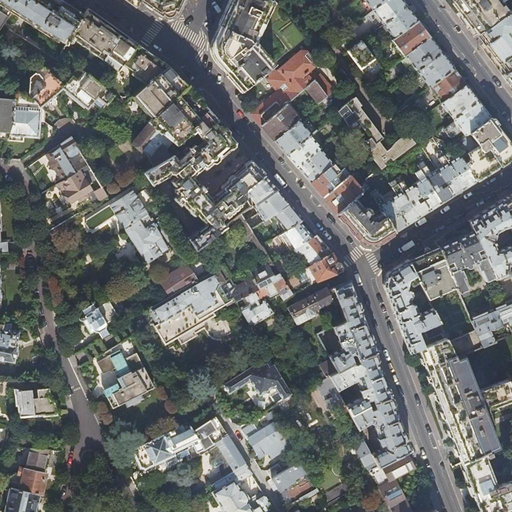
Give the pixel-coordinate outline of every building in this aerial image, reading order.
[(0,0),(0,25),(10,10),(65,45),(67,41),(72,29),(83,15),(69,6),(59,0),(0,0)] [(139,0),(149,7),(158,13),(177,8),(180,0),(139,0)] [(226,74),(241,91),(273,63),(255,43),(264,25),(276,35),(288,51),(304,38),(274,0),(230,0),(216,31),(212,40),(214,60),(226,74)] [(364,0),(372,10),(385,0),(364,0)] [(401,0),(385,0),(372,10),(383,24),(407,7),(401,0)] [(451,0),(459,10),(463,15),(477,34),(508,11),(502,4),(500,6),(495,0),(451,0)] [(412,14),(407,7),(383,24),(393,38),(417,21),(412,14)] [(87,8),(83,15),(72,29),(67,41),(68,42),(71,37),(117,70),(122,64),(136,43),(109,24),(87,8)] [(511,10),(511,9),(508,11),(477,34),(496,59),(506,72),(511,68),(511,10)] [(423,29),(417,21),(393,38),(391,40),(403,56),(405,55),(429,37),(423,29)] [(435,45),(429,37),(405,55),(417,71),(441,53),(435,45)] [(347,51),(366,77),(380,67),(361,41),(347,51)] [(151,54),(136,43),(122,64),(128,68),(127,69),(146,83),(167,65),(151,54)] [(289,101),(305,88),(314,81),(326,96),(325,97),(329,101),(333,98),(327,91),(330,89),(320,75),(318,77),(312,69),(316,66),(316,62),(306,50),(302,50),(297,55),(294,54),(289,58),(289,62),(276,73),(275,71),(269,76),(270,78),(268,80),(277,91),(276,93),(250,113),(261,125),(289,101)] [(447,61),(441,53),(417,71),(429,87),(453,69),(447,61)] [(177,76),(167,65),(146,83),(131,96),(150,118),(187,86),(177,76)] [(63,86),(63,85),(53,78),(54,78),(49,72),(46,70),(41,68),(36,67),(35,72),(29,77),(27,94),(39,108),(45,103),(61,89),(63,86)] [(78,67),(63,85),(63,86),(61,89),(80,103),(86,109),(91,103),(101,110),(113,95),(104,88),(78,67)] [(511,68),(506,72),(502,76),(511,89),(511,68)] [(453,69),(429,87),(440,103),(465,84),(459,76),(453,69)] [(13,93),(14,93),(13,101),(11,124),(7,136),(5,141),(13,141),(21,142),(21,136),(36,138),(39,108),(27,94),(21,77),(15,76),(13,93)] [(314,81),(305,88),(318,103),(325,97),(326,96),(314,81)] [(470,92),(465,84),(440,103),(446,111),(452,119),(477,101),(470,92)] [(201,103),(187,86),(150,118),(146,122),(148,123),(170,141),(181,150),(188,144),(199,135),(216,120),(201,103)] [(355,135),(364,128),(372,122),(360,106),(361,105),(355,96),(337,111),(348,126),(355,135)] [(0,135),(7,136),(11,124),(13,101),(0,99),(0,135)] [(300,114),(289,101),(261,125),(267,133),(274,140),(298,120),(299,119),(297,116),(300,114)] [(483,109),(477,101),(452,119),(454,122),(443,130),(449,138),(460,130),(464,135),(489,117),(483,109)] [(503,136),(489,117),(464,135),(458,139),(469,153),(477,147),(479,150),(483,152),(488,149),(499,166),(510,159),(511,153),(511,148),(511,146),(503,136)] [(211,198),(204,190),(204,189),(203,187),(200,184),(199,184),(192,176),(202,167),(203,168),(204,168),(206,168),(235,142),(216,120),(199,135),(203,140),(197,145),(195,144),(190,147),(188,144),(181,150),(185,154),(178,160),(173,155),(169,158),(153,167),(143,173),(151,184),(154,182),(155,183),(165,177),(174,187),(172,188),(173,190),(173,191),(176,194),(172,197),(180,206),(182,204),(193,216),(196,214),(204,224),(196,230),(196,229),(190,234),(190,235),(187,237),(195,248),(225,225),(222,222),(222,218),(226,216),(227,217),(241,204),(240,203),(242,201),(241,200),(245,197),(241,192),(263,174),(253,162),(221,186),(220,188),(221,190),(211,198)] [(303,126),(298,120),(274,140),(279,146),(286,155),(313,131),(314,131),(308,122),(303,126)] [(372,122),(364,128),(370,137),(367,140),(365,140),(363,141),(361,143),(380,168),(381,169),(415,144),(408,134),(402,137),(397,140),(393,143),(391,145),(390,148),(386,150),(379,140),(382,137),(372,122)] [(164,149),(170,141),(148,123),(131,144),(141,152),(142,151),(148,155),(147,157),(153,167),(169,158),(164,149)] [(323,144),(313,131),(286,155),(292,161),(297,167),(319,147),(323,144)] [(54,171),(61,182),(87,166),(78,151),(71,140),(70,138),(44,156),(54,171)] [(332,163),(319,147),(297,167),(303,174),(310,182),(332,163)] [(470,161),(464,165),(475,181),(486,174),(499,166),(488,149),(483,152),(479,150),(477,147),(469,153),(467,154),(469,158),(470,161)] [(446,149),(441,153),(464,188),(469,185),(475,181),(464,165),(460,158),(458,155),(452,159),(446,149)] [(441,166),(436,170),(452,195),(456,193),(464,188),(441,153),(440,151),(434,154),(441,166)] [(422,162),(417,165),(440,203),(446,199),(452,195),(436,170),(430,173),(422,162)] [(333,163),(332,163),(310,182),(316,189),(322,197),(348,174),(343,168),(340,171),(333,163)] [(419,180),(413,184),(429,210),(433,207),(440,203),(417,165),(411,168),(419,180)] [(87,166),(61,182),(54,186),(60,196),(57,198),(59,201),(62,205),(64,203),(65,204),(77,197),(80,201),(89,195),(94,204),(106,196),(87,166)] [(384,174),(381,169),(380,168),(366,179),(367,181),(365,183),(364,182),(359,186),(348,174),(322,197),(330,205),(336,213),(354,198),(367,188),(384,174)] [(272,214),(289,204),(282,196),(276,190),(270,183),(263,174),(241,192),(245,197),(251,206),(253,205),(258,212),(245,220),(250,228),(272,214)] [(399,176),(393,179),(417,217),(423,214),(429,210),(413,184),(406,188),(399,176)] [(395,194),(389,198),(406,224),(412,221),(417,217),(393,179),(388,183),(395,194)] [(158,207),(146,188),(135,194),(132,190),(109,204),(86,219),(86,221),(86,222),(85,222),(87,226),(89,229),(90,228),(91,228),(92,228),(92,229),(115,215),(124,229),(158,207)] [(370,193),(382,212),(394,232),(400,228),(406,224),(389,198),(383,202),(376,190),(370,193)] [(511,192),(501,200),(509,226),(511,225),(511,192)] [(354,198),(336,213),(355,235),(362,243),(374,244),(381,240),(394,232),(382,212),(376,216),(369,208),(367,208),(365,209),(354,198)] [(484,210),(468,221),(494,278),(505,274),(504,277),(510,277),(511,282),(511,243),(499,249),(495,249),(492,243),(493,242),(492,241),(491,241),(493,233),(498,230),(502,227),(509,226),(501,200),(484,210)] [(295,211),(289,204),(272,214),(284,230),(299,221),(302,219),(295,211)] [(158,207),(124,229),(134,243),(146,263),(160,254),(160,252),(167,248),(164,243),(176,236),(158,207)] [(271,261),(250,228),(245,220),(241,213),(233,219),(246,239),(251,236),(267,261),(266,264),(251,272),(253,277),(237,285),(232,283),(229,278),(228,274),(223,264),(211,271),(224,293),(230,291),(235,301),(243,296),(271,281),(279,294),(282,299),(291,292),(287,286),(278,272),(273,275),(268,267),(273,264),(271,261)] [(284,230),(273,237),(278,245),(289,239),(294,247),(312,236),(305,227),(299,221),(284,230)] [(435,241),(437,246),(455,285),(460,296),(468,293),(461,276),(459,276),(457,269),(457,267),(463,265),(464,266),(465,266),(467,266),(468,265),(469,264),(468,263),(474,260),(475,261),(473,262),(477,270),(478,269),(483,280),(484,280),(486,286),(495,282),(494,278),(468,221),(452,231),(435,241)] [(315,234),(312,236),(294,247),(292,248),(297,256),(303,267),(330,252),(321,242),(315,234)] [(412,257),(407,259),(418,281),(422,290),(426,297),(455,285),(437,246),(429,249),(412,257)] [(317,280),(342,270),(342,267),(339,262),(336,261),(334,258),(330,252),(303,267),(294,272),(282,254),(271,261),(273,264),(278,272),(287,286),(304,275),(307,276),(310,282),(316,279),(317,280)] [(168,296),(211,271),(201,257),(160,283),(168,296)] [(437,320),(426,297),(422,290),(414,292),(410,302),(409,302),(408,298),(411,294),(409,289),(404,287),(407,282),(411,284),(418,281),(407,259),(396,266),(386,272),(383,283),(384,285),(383,285),(396,321),(408,352),(417,348),(429,343),(424,334),(419,336),(417,329),(418,327),(421,328),(437,320)] [(217,336),(218,336),(220,340),(248,323),(239,307),(235,301),(230,291),(224,293),(211,271),(168,296),(150,307),(157,320),(152,323),(157,330),(164,343),(177,335),(182,342),(197,333),(195,331),(204,326),(206,329),(208,332),(211,334),(216,336),(217,336)] [(357,359),(373,352),(375,351),(369,335),(357,303),(349,280),(332,288),(336,297),(344,318),(332,325),(335,332),(339,331),(342,337),(337,339),(340,348),(328,354),(330,357),(336,370),(352,361),(349,353),(354,352),(357,359)] [(277,295),(279,294),(271,281),(243,296),(247,303),(239,307),(248,323),(249,325),(272,312),(264,298),(259,300),(257,297),(266,292),(268,295),(269,295),(270,295),(274,293),(275,294),(276,295),(277,295)] [(312,310),(336,297),(332,288),(331,288),(327,290),(325,286),(318,290),(300,300),(287,307),(296,323),(314,314),(312,310)] [(99,331),(102,336),(108,332),(105,327),(106,322),(118,315),(110,300),(109,301),(106,295),(82,310),(83,312),(80,314),(79,317),(80,319),(83,320),(86,318),(91,325),(94,330),(99,331)] [(467,313),(474,330),(481,344),(493,340),(488,329),(493,327),(494,328),(501,325),(501,324),(505,322),(510,333),(511,331),(511,304),(510,299),(504,302),(504,301),(499,303),(498,302),(490,305),(491,307),(487,309),(486,307),(478,310),(477,309),(476,308),(475,308),(469,310),(468,310),(467,311),(467,313)] [(421,328),(424,334),(429,343),(417,348),(428,377),(445,423),(452,441),(460,462),(487,449),(496,444),(485,415),(511,400),(511,393),(506,376),(475,388),(462,352),(454,355),(447,341),(437,320),(421,328)] [(11,322),(2,323),(0,322),(0,358),(13,361),(16,352),(17,346),(16,344),(15,343),(16,339),(18,331),(9,328),(11,322)] [(474,330),(447,341),(454,355),(462,352),(481,344),(474,330)] [(121,356),(126,353),(127,354),(136,349),(129,337),(102,353),(106,361),(120,354),(121,356)] [(382,376),(373,352),(357,359),(358,362),(353,364),(352,361),(336,370),(327,374),(336,390),(353,380),(357,379),(359,387),(357,388),(360,395),(344,405),(348,414),(367,404),(365,400),(370,398),(372,402),(389,396),(382,376)] [(336,370),(330,357),(318,363),(325,375),(327,374),(336,370)] [(282,397),(290,392),(285,385),(272,363),(268,365),(265,361),(262,363),(259,360),(223,382),(228,391),(233,388),(249,378),(259,393),(274,384),(282,397)] [(124,401),(127,406),(132,403),(144,397),(141,392),(147,389),(146,389),(153,385),(146,370),(139,373),(133,375),(130,368),(113,376),(114,377),(112,378),(110,381),(109,384),(111,387),(106,389),(111,398),(115,405),(124,401)] [(285,385),(290,392),(292,395),(296,393),(291,384),(289,383),(285,385)] [(52,414),(53,414),(56,414),(54,407),(53,403),(49,403),(46,387),(22,389),(15,387),(17,403),(18,403),(20,415),(24,415),(26,416),(30,415),(32,414),(43,414),(43,415),(47,415),(49,415),(52,414)] [(187,421),(192,429),(215,415),(209,405),(204,398),(203,396),(181,410),(187,421)] [(399,422),(389,396),(372,402),(373,406),(369,408),(367,404),(348,414),(356,428),(368,421),(373,423),(377,434),(375,436),(378,446),(369,452),(374,463),(376,466),(406,451),(409,449),(399,422)] [(293,444),(273,408),(266,413),(272,422),(258,430),(254,423),(250,423),(241,431),(246,440),(247,440),(252,447),(259,458),(267,453),(270,458),(293,444)] [(215,415),(192,429),(203,447),(203,448),(227,434),(220,424),(215,415)] [(174,456),(186,450),(187,448),(185,445),(190,443),(193,450),(197,450),(203,447),(192,429),(187,421),(131,449),(141,470),(151,465),(162,459),(165,466),(168,466),(175,463),(176,460),(174,456)] [(234,447),(227,434),(203,448),(203,447),(197,450),(199,454),(206,450),(213,461),(210,462),(212,465),(213,468),(216,467),(219,473),(208,481),(211,485),(235,470),(245,464),(234,447)] [(45,460),(47,449),(29,447),(25,467),(18,466),(17,473),(42,478),(43,471),(45,460)] [(364,468),(374,463),(369,452),(366,448),(355,454),(364,468)] [(412,448),(409,449),(406,451),(407,453),(371,471),(392,511),(403,511),(405,511),(401,502),(405,500),(394,478),(414,468),(410,458),(415,456),(412,448)] [(511,505),(511,480),(498,488),(485,454),(489,452),(487,449),(460,462),(469,488),(478,511),(500,511),(506,509),(511,505)] [(278,490),(308,472),(302,460),(282,472),(270,479),(271,479),(266,482),(270,488),(275,485),(278,490)] [(251,474),(245,464),(235,470),(239,475),(211,492),(222,511),(223,511),(269,511),(273,510),(263,494),(256,498),(255,502),(258,507),(251,511),(246,503),(247,502),(247,501),(247,498),(242,490),(241,489),(240,489),(238,489),(235,484),(251,474)] [(266,472),(270,479),(282,472),(277,465),(266,472)] [(10,487),(37,493),(42,494),(44,486),(45,479),(42,478),(17,473),(14,473),(7,476),(5,482),(9,487),(10,487)] [(346,481),(321,496),(327,506),(352,492),(346,481)] [(33,511),(37,493),(10,487),(7,489),(5,496),(6,498),(9,499),(5,511),(33,511)] [(319,511),(327,506),(321,496),(319,492),(290,510),(284,511),(319,511)]
